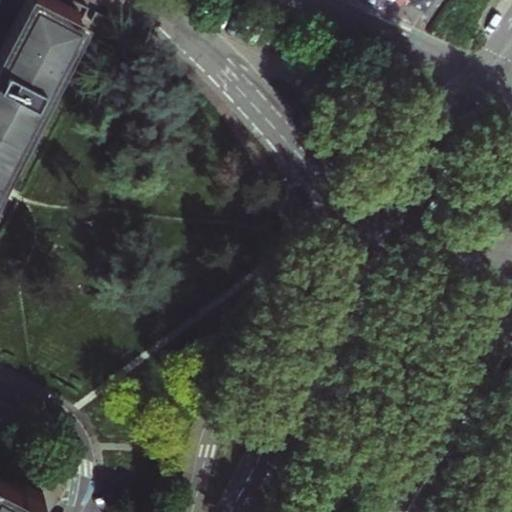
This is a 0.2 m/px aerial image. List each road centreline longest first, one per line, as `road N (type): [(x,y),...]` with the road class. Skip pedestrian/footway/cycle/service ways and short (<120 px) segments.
road 1 (primary): [(147,0),(203,45),(337,190),(389,225)]
road 2 (secondary): [(389,225),(245,511)]
road 3 (secondary): [(395,511),(511,291)]
road 4 (primary): [(483,82),(316,0)]
road 5 (residential): [(75,511),(86,474),(72,423),(0,384)]
road 6 (tertiary): [(422,511),(511,364)]
road 7 (secondary): [(483,82),(389,225)]
road 8 (primary): [(389,225),(511,266)]
